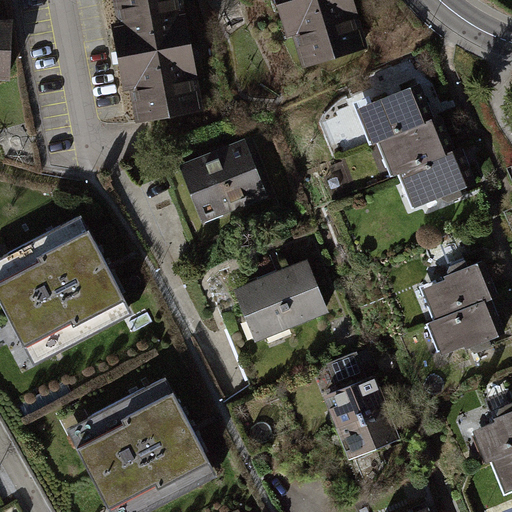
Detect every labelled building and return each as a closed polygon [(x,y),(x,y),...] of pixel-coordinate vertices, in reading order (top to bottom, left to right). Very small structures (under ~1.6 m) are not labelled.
[(133,121),(201,109),(180,0),(111,0),(116,24),(109,25),(121,92),(128,91),(133,121)] [(299,67),(365,48),(351,0),(274,0),(285,39),(291,37),(299,67)] [(0,75),(8,76),(10,24),(0,23),(0,75)] [(411,89),(356,112),(371,147),(379,142),(426,124),(411,89)] [(426,124),(379,142),(393,179),(400,176),(450,157),(436,121),(426,124)] [(204,221),(271,194),(249,139),(182,166),(204,221)] [(450,157),(400,176),(416,212),(471,188),(456,154),(450,157)] [(84,219),(0,261),(0,302),(34,369),(135,318),(84,219)] [(253,341),(326,310),(306,263),(233,294),(253,341)] [(480,264),(424,287),(439,322),(489,301),(494,298),(480,264)] [(504,337),(489,301),(439,322),(427,327),(442,363),(504,337)] [(367,379),(356,352),(328,363),(340,391),(330,394),(343,425),(388,407),(375,376),(367,379)] [(168,375),(67,426),(110,511),(143,511),(218,474),(168,375)] [(377,448),(400,438),(388,407),(343,425),(363,475),(363,478),(365,483),(370,477),(374,480),(384,469),(384,466),(384,463),(383,459),(382,459),(377,448)] [(511,415),(476,431),(490,465),(496,462),(511,455),(511,415)] [(511,455),(496,462),(510,498),(511,496),(511,455)]
